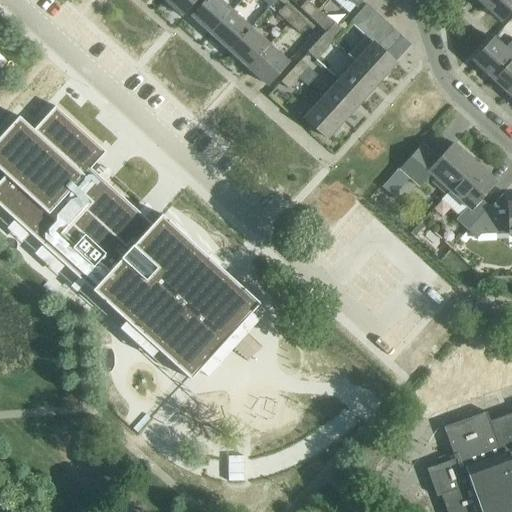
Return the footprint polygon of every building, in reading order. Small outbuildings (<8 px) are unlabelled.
[(163,0),(182,16),(196,0),(163,0)] [(207,0),(192,17),(211,34),(232,11),(219,0),(207,0)] [(511,0),(485,0),(482,5),(501,22),(511,8),(511,0)] [(300,9),(311,19),(318,11),(307,1),(300,9)] [(350,23),(358,30),(375,12),(366,4),(350,23)] [(278,13),(290,24),(296,16),(285,6),(278,13)] [(211,34),(229,51),(250,28),(232,11),(211,34)] [(318,11),(311,19),(321,28),(328,20),(318,11)] [(358,30),(364,36),(367,38),(383,20),(375,12),(358,30)] [(296,16),(290,24),(299,33),(306,26),(296,16)] [(383,20),(367,38),(376,46),(393,29),(383,20)] [(335,24),(325,34),(334,42),(343,32),(335,24)] [(229,51),(248,69),(269,45),(250,28),(229,51)] [(385,54),(402,37),(393,29),(376,46),(385,54)] [(334,42),(325,34),(308,52),(316,60),(334,42)] [(347,54),(355,62),(379,83),(396,64),(395,62),(411,46),(402,37),(385,54),(376,46),(367,38),(364,36),(347,54)] [(474,61),(493,79),(511,58),(511,41),(505,49),(494,39),(474,61)] [(269,45),(248,69),(267,86),(288,62),(269,45)] [(511,58),(493,79),(511,96),(511,94),(511,58)] [(301,61),(291,72),(299,79),(309,68),(301,61)] [(355,62),(338,81),(361,102),(379,83),(355,62)] [(299,79),(291,72),(282,83),(289,90),(299,79)] [(338,81),(322,100),(344,121),(361,102),(338,81)] [(344,121),(322,100),(304,119),(326,140),(344,121)] [(0,138),(0,137),(0,170),(6,176),(0,182),(0,207),(86,285),(191,380),(260,304),(206,256),(162,215),(152,225),(91,169),(99,161),(106,153),(81,130),(55,107),(34,131),(19,117),(0,138)] [(415,152),(399,170),(419,188),(431,175),(448,192),(474,164),(454,145),(433,168),(415,152)] [(456,221),(467,232),(483,214),(474,205),(494,182),(474,164),(448,192),(469,211),(465,215),(463,213),(456,221)] [(483,214),(467,232),(476,240),(481,235),(509,234),(509,237),(511,236),(511,204),(508,205),(508,215),(496,215),(488,208),(483,214)] [(490,412),(448,423),(458,458),(431,465),(437,488),(447,498),(450,511),(511,511),(511,413),(495,418),(490,412)]
